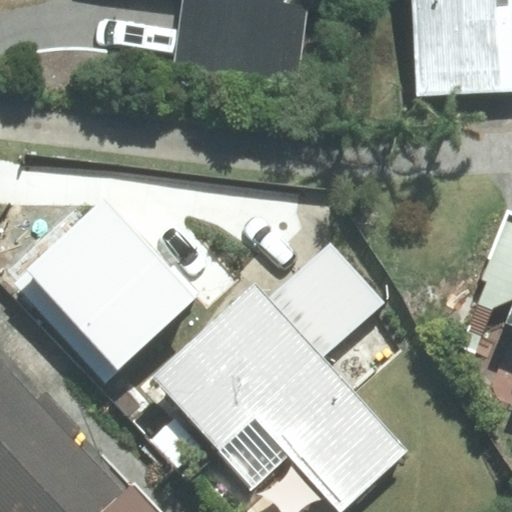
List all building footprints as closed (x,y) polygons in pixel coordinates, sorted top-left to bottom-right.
[(180,0),(170,76),(294,93),(305,11),(272,6),(272,0),(180,0)] [(511,0),(400,0),(406,100),(511,94),(511,0)] [(263,304),(313,361),(376,307),(326,250),(263,304)] [(511,284),(493,335),(511,342),(511,389),(508,401),(511,402),(511,284)] [(339,511),(397,456),(240,295),(141,391),(206,458),(238,427),(320,511),(339,511)] [(112,501),(0,391),(0,511),(131,511),(116,497),(112,501)]
